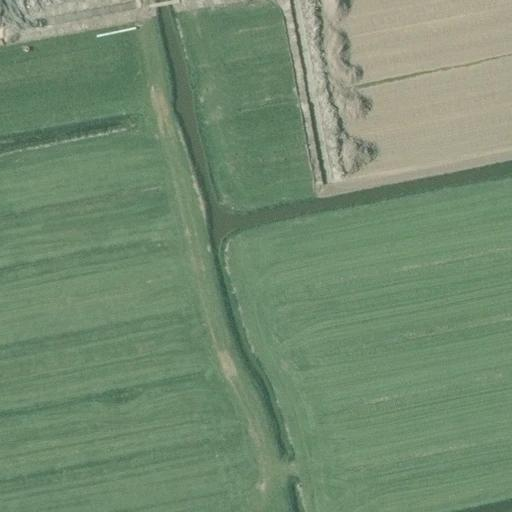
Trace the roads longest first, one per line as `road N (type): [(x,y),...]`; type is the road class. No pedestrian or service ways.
road 1 (residential): [(207,511),(139,167),(125,162),(0,185)]
road 2 (residential): [(367,511),(321,232),(325,189)]
road 3 (residential): [(325,189),(325,133),(293,0)]
road 4 (residential): [(511,153),(325,189)]
road 5 (residential): [(0,32),(120,9)]
